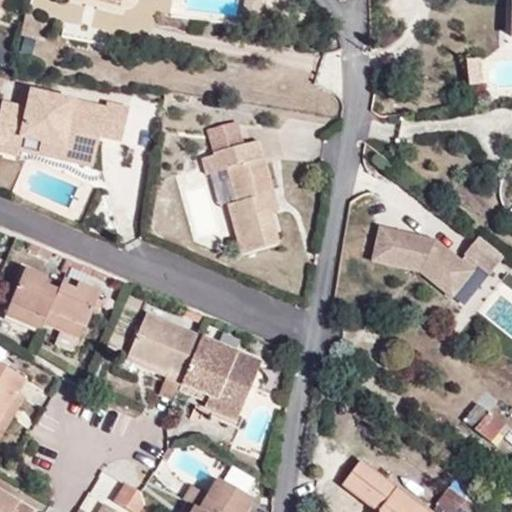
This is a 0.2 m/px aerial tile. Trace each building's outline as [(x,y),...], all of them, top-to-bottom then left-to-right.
[(65,0),(114,10),(117,0),(65,0)] [(511,44),(511,13),(504,13),(502,44),(511,44)] [(477,65),(460,65),(460,89),(477,89),(477,65)] [(119,145),(126,112),(102,107),(101,112),(22,96),(19,110),(0,106),(0,136),(17,139),(16,147),(31,150),(53,154),(51,165),(90,173),(97,142),(119,145)] [(274,188),(269,153),(258,154),(255,138),(248,139),(246,130),(223,133),(225,144),(216,145),(219,162),(227,160),(232,195),(225,197),(233,247),(274,239),(266,190),(274,188)] [(16,147),(17,139),(0,136),(0,159),(13,161),(16,147)] [(219,162),(216,145),(205,146),(206,165),(212,164),(219,162)] [(51,165),(53,154),(31,150),(29,161),(51,165)] [(232,195),(227,160),(219,162),(212,164),(216,198),(225,197),(232,195)] [(511,223),(511,198),(499,213),(511,223)] [(445,261),(422,239),(360,228),(355,266),(407,275),(435,301),(464,270),(474,278),(492,259),(465,235),(448,253),(450,255),(445,261)] [(33,326),(48,289),(15,274),(0,307),(0,322),(29,336),(33,326)] [(70,294),(74,284),(55,275),(50,286),(70,294)] [(70,343),(92,292),(74,284),(70,294),(50,286),(48,289),(33,326),(70,343)] [(194,338),(195,335),(139,309),(118,354),(156,373),(152,382),(170,391),(173,386),(194,338)] [(225,422),(250,363),(194,338),(173,386),(200,398),(195,408),(225,422)] [(156,373),(118,354),(113,363),(152,382),(156,373)] [(12,406),(22,390),(0,376),(0,415),(7,403),(12,406)] [(168,395),(170,391),(152,382),(145,397),(163,406),(168,395)] [(200,398),(173,386),(170,391),(168,395),(195,408),(200,398)] [(7,403),(0,415),(0,436),(7,425),(9,426),(16,415),(13,414),(17,408),(12,406),(7,403)] [(484,446),(499,430),(484,416),(469,432),(484,446)] [(412,511),(357,465),(336,491),(361,511),(412,511)] [(223,466),(214,481),(235,494),(244,479),(223,466)] [(235,511),(237,510),(243,499),(208,477),(197,496),(180,486),(171,500),(175,502),(186,509),(184,511),(235,511)] [(480,511),(446,483),(430,501),(443,511),(480,511)] [(126,511),(133,501),(131,496),(116,487),(105,505),(117,511),(126,511)] [(25,511),(0,496),(0,511),(25,511)] [(184,511),(186,509),(175,502),(169,511),(184,511)]
